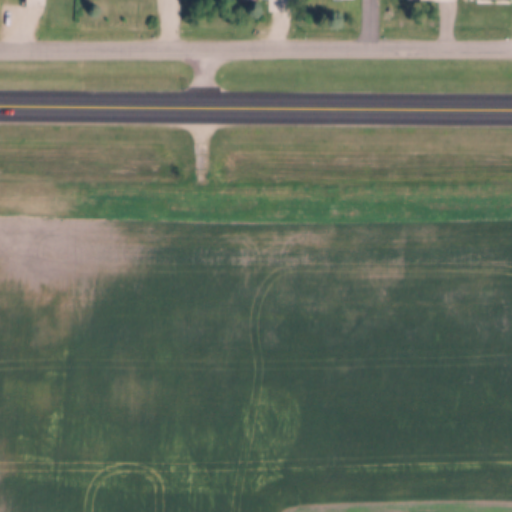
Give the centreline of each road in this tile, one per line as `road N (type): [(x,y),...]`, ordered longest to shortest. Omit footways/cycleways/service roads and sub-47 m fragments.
road 1 (primary): [(511,106),(0,106)]
road 2 (residential): [(0,51),(511,51)]
